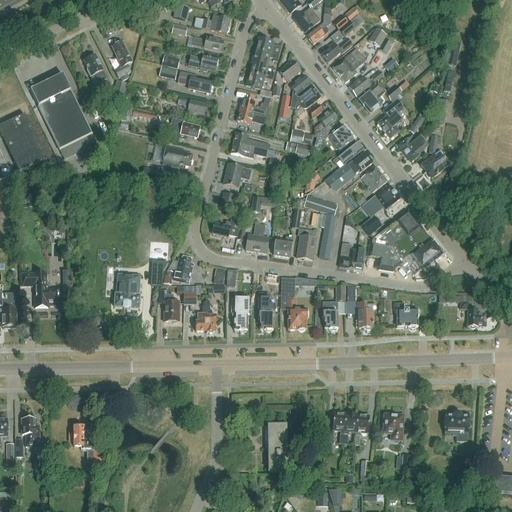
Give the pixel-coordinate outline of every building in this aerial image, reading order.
[(197,0),(201,5),(206,2),(211,8),(222,1),(225,4),(226,4),(228,4),(230,3),(231,0),(197,0)] [(277,0),(277,1),(289,16),(301,6),(296,0),(277,0)] [(309,9),(294,21),(304,34),(320,22),(310,10),(321,2),(319,0),(312,0),(306,5),(309,9)] [(185,22),(188,10),(176,7),(173,20),(185,22)] [(331,10),(324,10),(323,25),(318,28),(307,37),(313,46),(328,34),(328,31),(326,29),(330,26),(331,10)] [(353,10),(344,17),(349,22),(358,15),(353,10)] [(202,30),(226,36),(226,34),(228,34),(229,30),(227,29),(229,21),(213,17),(212,23),(204,21),(202,30)] [(343,18),(332,27),(336,33),(348,24),(343,18)] [(355,30),(360,26),(355,20),(350,24),(339,33),(344,39),(355,30)] [(187,30),(173,27),(171,35),(185,38),(187,30)] [(369,43),(379,49),(386,37),(376,31),(369,43)] [(220,54),(223,42),(206,38),(205,42),(194,40),(192,48),(220,54)] [(273,44),(258,40),(255,52),(279,58),(281,48),(273,46),(273,44)] [(342,56),(352,47),(347,40),(343,43),(342,41),(335,46),(333,44),(328,48),(329,50),(322,56),(328,64),(341,54),(342,56)] [(385,41),(379,51),(385,55),(392,44),(385,41)] [(461,45),(449,43),(444,67),(456,69),(461,45)] [(122,44),(112,49),(116,58),(116,60),(120,69),(114,72),(119,80),(120,80),(122,83),(130,79),(128,76),(131,74),(127,66),(132,63),(122,44)] [(356,50),(333,70),(345,84),(357,75),(355,72),(366,62),(356,50)] [(279,58),(255,52),(252,64),(267,68),(269,60),(273,61),(273,63),(277,64),(279,58)] [(107,80),(96,57),(84,63),(87,70),(86,73),(93,86),(107,80)] [(162,67),(178,70),(180,61),(164,57),(162,67)] [(215,73),(218,60),(203,57),(202,60),(190,58),(188,67),(200,70),(199,72),(206,73),(206,71),(215,73)] [(398,67),(393,61),(384,68),(389,74),(398,67)] [(280,74),(287,83),(300,73),(292,62),(284,69),(284,70),(280,74)] [(267,68),(252,64),(249,76),(272,82),(274,77),(269,75),(269,78),(265,77),(267,68)] [(161,69),(159,77),(174,81),(176,73),(161,69)] [(191,76),(180,73),(177,84),(188,87),(187,90),(209,95),(212,84),(195,80),(195,78),(191,77),(191,76)] [(362,79),(349,89),(356,98),(370,87),(371,89),(384,78),(380,73),(371,80),(371,81),(368,83),(366,80),(364,80),(362,79)] [(63,76),(31,92),(60,151),(92,135),(63,76)] [(272,82),(249,76),(246,88),(260,91),(258,97),(269,99),(271,94),(261,91),(263,84),(267,85),(267,87),(271,88),(272,82)] [(291,107),(295,107),(296,103),(297,99),(297,96),(310,86),(304,77),(290,89),(293,92),(291,107)] [(127,85),(117,82),(113,98),(123,100),(127,85)] [(377,84),(357,100),(369,116),(382,106),(377,100),(385,94),(377,84)] [(440,88),(433,86),(430,92),(437,95),(440,88)] [(297,99),(296,103),(295,107),(297,109),(301,106),(304,110),(305,110),(306,109),(307,109),(311,106),(320,99),(312,87),(297,99)] [(397,88),(386,97),(390,102),(401,93),(397,88)] [(397,116),(404,110),(399,104),(403,100),(399,95),(390,102),(392,104),(382,112),(386,118),(377,125),(390,141),(399,133),(395,128),(402,123),(397,116)] [(202,117),(205,105),(176,98),(176,101),(178,102),(177,105),(184,107),(184,109),(187,110),(187,113),(202,117)] [(447,102),(435,100),(434,104),(437,105),(436,112),(435,112),(433,124),(444,126),(445,114),(447,102)] [(239,112),(266,118),(268,106),(263,104),(260,105),(260,109),(255,108),(256,105),(242,101),(239,112)] [(318,106),(310,113),(312,121),(322,113),(322,111),(318,106)] [(288,110),(281,109),(279,120),(287,121),(288,110)] [(132,112),(121,110),(119,122),(130,124),(132,112)] [(314,137),(336,120),(330,111),(318,120),(321,124),(314,129),(314,137)] [(266,118),(239,112),(236,123),(250,126),(251,123),(256,124),(264,126),(266,118)] [(157,117),(133,113),(132,119),(156,124),(157,117)] [(0,134),(19,174),(46,161),(25,116),(0,127),(0,134)] [(425,120),(419,116),(408,132),(414,136),(425,120)] [(185,141),(186,137),(197,139),(199,128),(183,124),(183,122),(171,119),(167,137),(174,139),(174,141),(178,142),(178,140),(185,141)] [(339,153),(353,141),(354,138),(351,135),(348,135),(342,127),(334,133),(329,127),(314,138),(316,141),(313,149),(320,151),(322,144),(328,139),(339,153)] [(289,143),(302,146),(305,134),(292,131),(289,143)] [(235,135),(233,145),(249,149),(249,148),(268,152),(270,146),(248,141),(248,138),(235,135)] [(414,139),(412,137),(398,148),(411,163),(419,156),(418,155),(428,147),(418,136),(414,139)] [(121,147),(132,149),(134,140),(123,137),(121,147)] [(437,138),(431,137),(429,154),(435,155),(437,138)] [(344,167),(359,155),(362,152),(356,144),(332,163),(335,166),(340,162),(344,167)] [(249,149),(233,145),(230,155),(244,158),(253,160),(254,156),(267,159),(268,152),(249,148),(249,149)] [(310,150),(297,147),(295,155),(308,158),(310,150)] [(180,166),(190,169),(192,156),(187,155),(188,154),(184,154),(184,152),(166,148),(162,166),(179,169),(180,166)] [(445,157),(440,152),(420,167),(426,174),(425,177),(427,180),(430,180),(431,181),(448,167),(442,159),(445,157)] [(351,165),(347,168),(354,177),(359,174),(362,172),(372,165),(371,164),(372,161),(369,159),(367,158),(364,154),(351,164),(351,165)] [(283,164),(270,161),(268,169),(282,172),(283,164)] [(237,184),(238,180),(249,182),(252,171),(228,166),(223,186),(238,190),(239,184),(237,184)] [(346,166),(325,183),(330,190),(336,193),(355,178),(354,177),(347,168),(346,166)] [(144,169),(142,179),(152,181),(154,172),(144,169)] [(375,169),(361,179),(372,194),(386,183),(375,169)] [(391,208),(400,201),(390,188),(376,199),(374,197),(363,206),(369,214),(367,216),(370,220),(360,228),(367,237),(380,228),(372,217),(379,211),(378,210),(381,207),(385,212),(388,212),(390,210),(390,208),(391,208)] [(277,191),(270,189),(268,197),(275,199),(277,191)] [(219,211),(232,214),(236,197),(223,194),(219,211)] [(337,208),(316,200),(307,198),(306,200),(304,208),(325,216),(319,259),(328,260),(335,218),(333,218),(337,208)] [(366,203),(362,198),(356,203),(360,208),(366,203)] [(259,214),(261,200),(253,199),(251,213),(259,214)] [(298,230),(301,211),(295,210),(292,229),(298,230)] [(370,243),(369,251),(367,258),(378,260),(376,271),(392,273),(394,271),(401,265),(407,274),(410,272),(413,276),(415,276),(421,271),(425,275),(429,276),(429,275),(437,269),(437,265),(434,261),(435,261),(436,261),(441,257),(442,251),(438,247),(437,247),(431,239),(430,240),(424,233),(425,232),(419,225),(418,226),(407,213),(395,222),(370,243)] [(323,230),(325,217),(319,216),(317,228),(323,230)] [(214,224),(211,235),(227,239),(228,237),(237,239),(236,241),(242,243),(245,232),(243,232),(244,228),(225,223),(224,227),(214,224)] [(247,241),(245,252),(266,255),(267,245),(268,245),(269,239),(263,238),(265,227),(255,225),(253,237),(248,236),(247,241)] [(297,260),(312,262),(315,240),(314,240),(315,233),(310,232),(299,231),(298,237),(300,238),(297,260)] [(273,256),(289,259),(292,239),(285,238),(284,241),(275,240),(273,256)] [(350,271),(353,251),(354,243),(351,242),(351,243),(343,242),(342,247),(346,247),(345,253),(341,253),(338,269),(350,271)] [(353,251),(350,271),(361,273),(365,252),(356,251),(353,251)] [(188,286),(193,265),(190,264),(191,260),(182,258),(181,263),(178,263),(175,274),(167,272),(166,276),(165,276),(163,285),(170,286),(171,282),(188,286)] [(151,272),(151,263),(126,263),(126,272),(151,272)] [(151,271),(162,272),(168,264),(152,263),(151,271)] [(225,272),(216,271),(213,285),(222,287),(225,272)] [(227,271),(226,288),(235,288),(235,272),(227,271)] [(62,272),(63,301),(73,301),(72,272),(68,272),(62,272)] [(35,277),(35,274),(21,275),(21,288),(35,288),(35,300),(34,300),(34,309),(47,309),(47,305),(58,305),(58,290),(47,290),(47,287),(45,287),(45,277),(35,277)] [(118,277),(117,296),(115,295),(114,309),(139,310),(140,296),(138,296),(139,278),(118,277)] [(279,287),(280,279),(268,278),(267,286),(279,287)] [(282,281),(282,300),(288,300),(288,332),(307,332),(307,309),(295,309),(295,281),(282,281)] [(345,303),(345,288),(335,288),(336,303),(345,303)] [(356,304),(356,290),(346,290),(346,304),(356,304)] [(179,304),(173,304),(173,296),(168,296),(168,292),(158,292),(158,296),(158,304),(164,304),(164,324),(180,324),(179,304)] [(2,294),(0,293),(0,307),(2,307),(2,311),(0,311),(1,318),(2,318),(3,328),(8,328),(8,329),(15,329),(15,328),(16,328),(15,295),(4,295),(5,301),(2,301),(2,294)] [(196,306),(196,295),(185,295),(185,306),(196,306)] [(269,307),(269,295),(259,295),(258,332),(273,333),(274,315),(275,315),(275,307),(269,307)] [(484,304),(474,304),(471,304),(471,298),(457,299),(457,305),(460,305),(459,311),(466,311),(466,329),(469,329),(470,331),(473,331),(474,329),(477,329),(477,328),(485,328),(485,321),(492,315),(484,304)] [(231,332),(247,333),(248,317),(250,317),(251,301),(233,300),(231,332)] [(198,323),(196,323),(196,333),(216,333),(215,315),(210,315),(210,308),(209,308),(209,303),(205,303),(205,304),(202,304),(203,315),(198,315),(198,323)] [(336,331),(337,331),(336,304),(322,304),(322,314),(322,320),(324,321),(324,330),(328,330),(328,331),(329,331),(330,333),(334,333),(336,331)] [(403,305),(394,305),(394,313),(396,313),(397,329),(407,328),(407,330),(410,329),(411,332),(414,332),(416,329),(418,329),(417,312),(403,312),(403,305)] [(366,306),(358,306),(358,315),(356,315),(356,321),(358,321),(358,330),(364,330),(366,333),(370,333),(371,330),(373,330),(372,314),(367,314),(366,306)] [(445,324),(442,324),(442,322),(436,322),(436,331),(439,331),(439,334),(445,334),(445,324)] [(339,445),(343,446),(345,416),(333,415),(332,432),(340,433),(339,445)] [(348,434),(355,434),(355,435),(357,417),(345,416),(343,446),(347,446),(348,434)] [(403,417),(384,416),(382,434),(391,435),(391,442),(401,442),(403,417)] [(470,421),(468,420),(468,417),(445,416),(444,434),(456,435),(456,443),(467,443),(468,425),(470,424),(470,421)] [(357,417),(355,435),(355,434),(354,447),(358,447),(359,435),(367,435),(369,418),(357,417)] [(35,420),(21,420),(22,437),(25,437),(25,449),(35,449),(35,455),(45,455),(45,438),(39,438),(38,428),(35,428),(35,420)] [(286,426),(269,426),(270,473),(287,472),(286,426)] [(86,451),(87,465),(99,465),(102,460),(101,451),(95,451),(95,433),(87,433),(86,430),(83,430),(83,428),(73,429),(74,434),(69,434),(69,443),(73,443),(73,448),(80,448),(80,452),(86,451)] [(22,459),(22,441),(14,442),(15,459),(22,459)] [(408,474),(410,457),(403,457),(402,474),(408,474)] [(369,478),(370,463),(361,462),(360,477),(369,478)] [(474,462),(466,462),(465,486),(473,486),(474,462)] [(487,478),(486,493),(511,496),(511,480),(511,481),(487,478)] [(339,492),(329,492),(333,503),(339,503),(339,492)] [(327,494),(317,494),(317,509),(327,509),(327,494)] [(417,496),(407,495),(406,504),(416,505),(417,496)]
